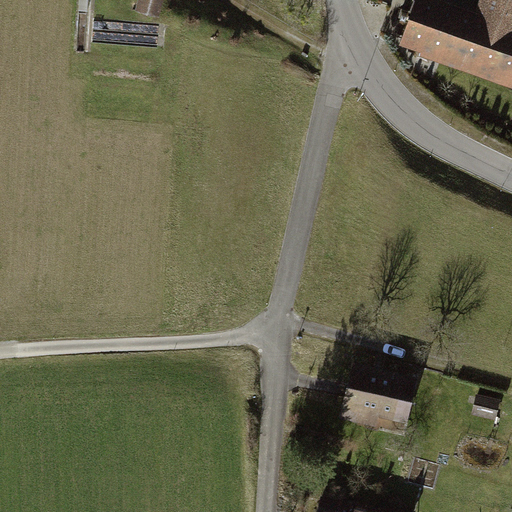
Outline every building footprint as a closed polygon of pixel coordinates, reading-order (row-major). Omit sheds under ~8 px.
[(163,12),(165,0),(143,0),(142,7),(163,12)] [(511,25),(439,0),(420,0),(405,41),(511,81),(511,25)] [(511,0),(491,0),(486,14),(511,24),(511,0)] [(370,371),(360,422),(408,432),(418,381),(370,371)] [(502,397),(474,391),(469,415),(497,421),(502,397)]
